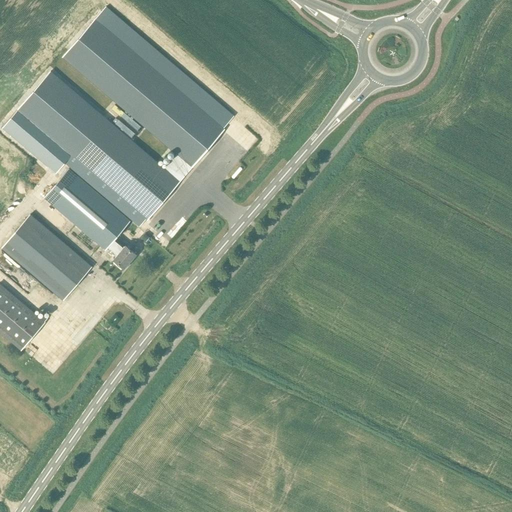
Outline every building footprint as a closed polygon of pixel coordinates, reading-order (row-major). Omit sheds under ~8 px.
[(95,18),(62,57),(176,154),(170,161),(186,175),(224,130),(225,129),(162,75),(95,18)] [(51,71),(17,110),(67,152),(71,155),(147,220),(186,175),(170,161),(165,168),(51,71)] [(130,221),(123,215),(68,169),(43,198),(105,251),(108,248),(117,256),(114,260),(124,269),(136,255),(126,246),(124,248),(115,240),(130,221)] [(92,267),(84,260),(30,215),(2,248),(64,300),(92,267)] [(45,322),(0,283),(0,332),(21,350),(45,322)]
